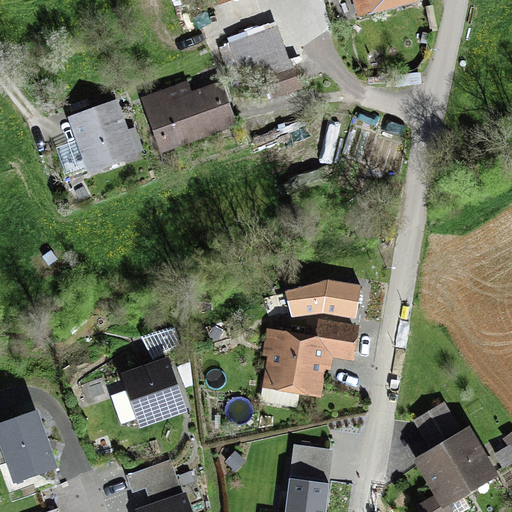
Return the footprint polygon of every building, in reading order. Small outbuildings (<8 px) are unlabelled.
[(351,0),(359,22),(429,0),(351,0)] [(227,38),(249,107),(301,91),(291,61),(289,61),(276,23),(227,38)] [(237,131),(221,84),(190,94),(187,83),(141,99),(160,156),(237,131)] [(118,102),(68,119),(76,143),(56,150),(65,177),(85,170),(88,178),(138,161),(136,155),(143,152),(135,129),(128,131),(118,102)] [(375,130),(380,118),(360,109),(354,121),(375,130)] [(394,135),(398,124),(386,119),(381,130),(394,135)] [(154,237),(162,230),(156,222),(147,229),(154,237)] [(355,315),(361,282),(328,275),(284,283),(291,314),(322,309),(355,315)] [(299,392),(321,396),(326,366),(330,367),(332,356),(353,359),(359,323),(318,316),(315,332),(267,324),(262,354),(266,354),(259,399),(296,405),(299,392)] [(121,370),(140,425),(187,409),(168,354),(121,370)] [(93,398),(104,393),(100,382),(88,386),(93,398)] [(428,444),(412,454),(435,494),(417,504),(421,511),(454,511),(448,501),(499,473),(470,422),(459,427),(444,400),(413,417),(428,444)] [(58,464),(37,405),(0,417),(0,462),(6,461),(13,480),(58,464)] [(511,461),(511,429),(502,436),(507,443),(492,452),(502,468),(511,461)] [(324,511),(333,447),(293,441),(283,511),(324,511)] [(171,457),(126,473),(132,491),(145,487),(150,501),(182,490),(180,486),(191,482),(187,470),(176,474),(171,457)] [(194,511),(186,488),(182,490),(150,501),(135,506),(137,511),(194,511)]
